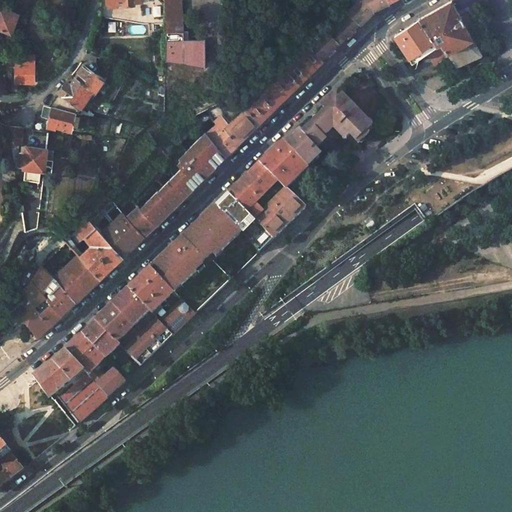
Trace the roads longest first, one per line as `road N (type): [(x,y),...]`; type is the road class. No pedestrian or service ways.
road 1 (trunk): [(13,511),(511,151)]
road 2 (secondary): [(0,503),(130,398),(354,188),(412,144)]
road 3 (secondary): [(355,51),(0,384)]
road 4 (trunk): [(245,0),(511,31)]
road 5 (residential): [(380,27),(381,47),(428,112),(452,117)]
